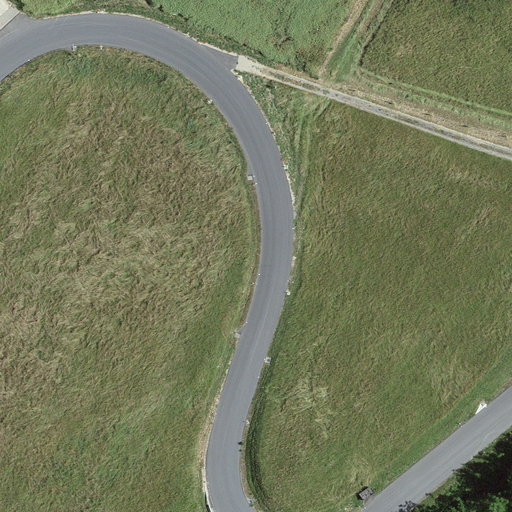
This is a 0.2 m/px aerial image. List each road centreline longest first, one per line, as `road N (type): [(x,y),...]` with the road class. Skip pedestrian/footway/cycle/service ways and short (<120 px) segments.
road 1 (tertiary): [(0,58),(44,36),(127,29),(174,46),(221,81),(254,129),(274,190),(277,262),(225,442),(233,511)]
road 2 (tertiary): [(391,511),(511,409)]
